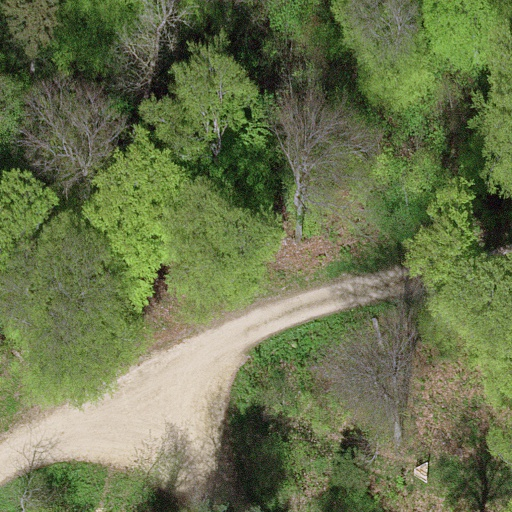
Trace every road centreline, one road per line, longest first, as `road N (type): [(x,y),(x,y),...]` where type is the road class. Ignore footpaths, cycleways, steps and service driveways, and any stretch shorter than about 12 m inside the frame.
road 1 (track): [(0,467),(121,380),(250,322),(511,260)]
road 2 (track): [(121,380),(226,511)]
